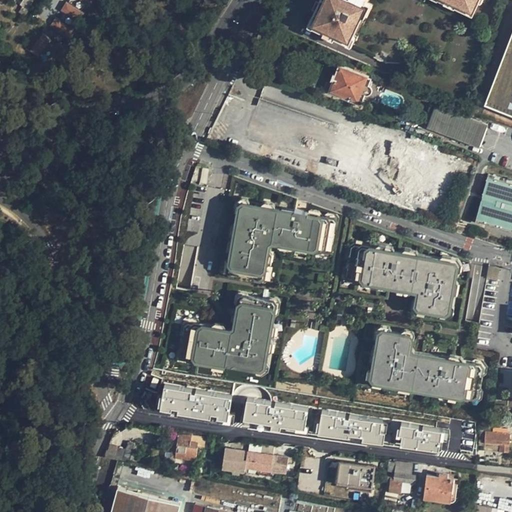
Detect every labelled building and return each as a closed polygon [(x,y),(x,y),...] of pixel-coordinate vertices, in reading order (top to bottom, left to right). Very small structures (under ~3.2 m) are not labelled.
[(22,0),(19,4),(27,10),(33,0),(22,0)] [(362,12),(360,11),(365,0),(454,0),(455,0),(454,4),(473,13),(478,0),(322,0),(319,7),(317,6),(314,13),(317,14),(313,22),(348,38),(351,30),(354,31),(362,12)] [(60,13),(79,22),(84,11),(65,2),(60,13)] [(16,10),(25,15),(28,10),(27,10),(19,4),(16,10)] [(62,40),(71,34),(60,17),(51,23),(62,40)] [(511,27),(484,99),(511,110),(511,27)] [(281,39),(273,35),(267,50),(275,53),(281,39)] [(39,55),(46,39),(39,36),(32,52),(39,55)] [(353,74),(340,69),(331,92),(357,102),(357,101),(365,80),(366,79),(364,78),(366,74),(354,69),(353,74)] [(365,80),(357,101),(362,103),(364,97),(366,98),(368,97),(370,96),(370,94),(371,93),(371,92),(371,91),(370,89),(369,88),(368,88),(370,82),(365,80)] [(461,114),(435,105),(426,127),(450,136),(461,114)] [(465,116),(461,114),(450,136),(478,147),(487,125),(465,116)] [(209,173),(206,188),(213,189),(215,174),(209,173)] [(511,181),(489,176),(476,220),(511,230),(511,181)] [(330,252),(334,250),(338,224),(336,222),(309,217),(309,214),(299,213),(295,215),(248,207),(245,209),(235,272),(237,276),(265,280),(268,277),(274,245),(277,243),(330,252)] [(412,305),(414,307),(446,313),(449,310),(456,266),(453,262),(354,247),(351,250),(346,276),(348,280),(414,291),(412,305)] [(489,266),(487,276),(494,278),(496,268),(489,266)] [(242,363),(271,367),(281,305),(279,301),(250,296),(247,299),(242,328),(238,330),(196,323),(192,326),(188,354),(190,357),(239,365),(242,363)] [(472,393),(474,391),(479,366),(477,363),(405,350),(407,336),(405,333),(381,328),(378,331),(370,373),(372,376),(472,393)] [(192,388),(192,387),(165,382),(163,393),(161,403),(161,406),(172,408),(173,404),(179,405),(178,410),(179,410),(212,415),(213,411),(219,412),(218,415),(219,415),(224,416),(228,417),(232,393),(196,387),(196,389),(192,388)] [(308,406),(247,396),(244,415),(272,420),(272,424),(281,425),(281,422),(296,424),(305,425),(308,406)] [(383,418),(322,408),(320,418),(318,430),(349,434),(349,431),(363,433),(362,437),(383,440),(385,429),(386,427),(382,426),(383,418)] [(229,410),(228,417),(224,416),(223,419),(233,421),(235,411),(229,410)] [(272,424),(272,420),(244,415),(243,422),(271,426),(272,424)] [(390,419),(383,418),(382,426),(386,427),(385,429),(388,430),(390,419)] [(305,425),(296,424),(295,429),(307,431),(309,422),(306,421),(305,425)] [(401,438),(401,443),(440,448),(442,434),(443,428),(407,422),(406,426),(406,430),(403,429),(401,438)] [(406,430),(406,426),(398,425),(396,437),(401,438),(403,429),(406,430)] [(492,430),(486,430),(485,449),(508,450),(509,431),(508,431),(508,427),(493,426),(492,430)] [(207,436),(176,433),(174,453),(177,453),(177,457),(196,459),(198,444),(206,445),(207,436)] [(274,445),(250,441),(248,449),(247,453),(246,458),(245,464),(245,467),(286,474),(288,461),(288,457),(273,454),(274,445)] [(129,442),(128,449),(141,451),(142,444),(129,442)] [(244,453),(245,449),(226,446),(223,463),(222,467),(224,467),(230,468),(234,469),(240,470),(245,471),(245,467),(245,464),(246,458),(245,458),(244,464),(242,463),(244,453)] [(141,451),(128,449),(126,458),(139,460),(141,451)] [(412,463),(389,460),(388,470),(394,471),(410,473),(412,463)] [(374,465),(341,461),(338,480),(350,482),(371,485),(374,465)] [(328,462),(328,484),(337,484),(337,462),(328,462)] [(410,473),(394,471),(393,476),(388,475),(387,483),(391,483),(390,491),(400,492),(400,485),(410,486),(410,482),(416,482),(417,474),(410,473)] [(439,475),(427,473),(423,498),(450,501),(453,477),(452,476),(453,473),(439,472),(439,475)] [(178,511),(181,502),(118,486),(111,511),(178,511)] [(234,511),(195,502),(192,511),(234,511)] [(478,511),(471,510),(470,511),(503,511),(504,509),(479,503),(478,511)]
